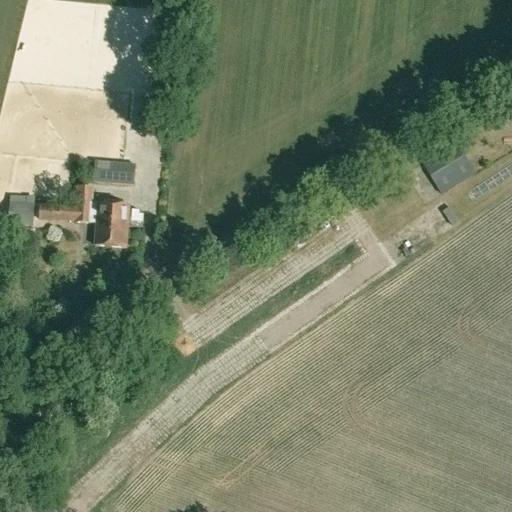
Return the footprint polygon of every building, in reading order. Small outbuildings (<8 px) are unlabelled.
[(140,134),(169,137),(172,97),(144,94),(140,134)] [(454,139),(420,160),(441,195),(476,175),(454,139)] [(95,161),(93,182),(101,183),(135,186),(137,165),(122,163),(103,162),(95,161)] [(131,205),(94,203),(95,190),(79,189),(77,223),(98,225),(96,247),(128,249),(131,205)] [(36,197),(10,195),(9,224),(34,226),(36,197)] [(62,206),(41,204),(40,221),(61,222),(62,206)] [(469,232),(452,206),(418,228),(435,254),(469,232)] [(132,210),(130,227),(142,228),(144,215),(139,215),(139,211),(132,210)] [(166,281),(191,342),(210,334),(207,327),(204,328),(182,275),(166,281)]
